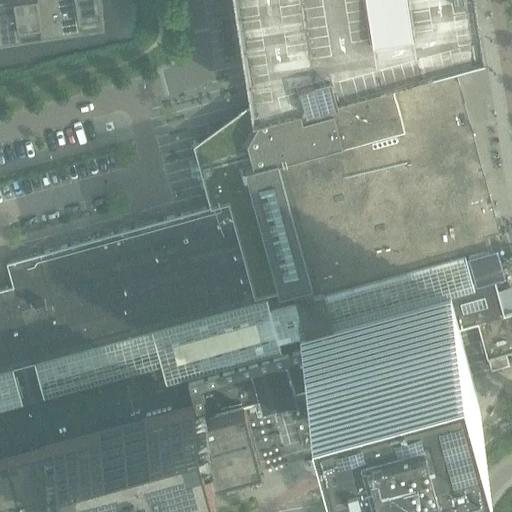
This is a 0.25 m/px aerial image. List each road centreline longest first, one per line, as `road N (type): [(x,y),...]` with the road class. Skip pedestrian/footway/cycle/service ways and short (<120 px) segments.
road 1 (residential): [(0,130),(180,76),(196,53),(188,0)]
road 2 (unknown): [(0,247),(124,177),(139,162),(140,117)]
road 3 (unknown): [(0,193),(140,117)]
